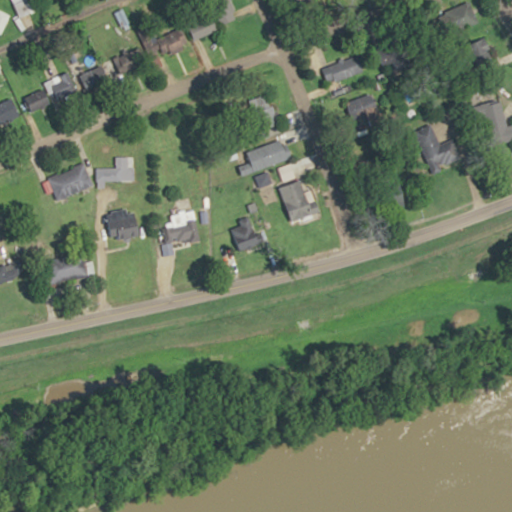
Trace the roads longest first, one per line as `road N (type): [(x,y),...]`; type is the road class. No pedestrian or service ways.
road 1 (tertiary): [(0,337),(195,295),(420,233),(511,197)]
road 2 (residential): [(0,151),(407,0)]
road 3 (residential): [(356,250),(260,0)]
